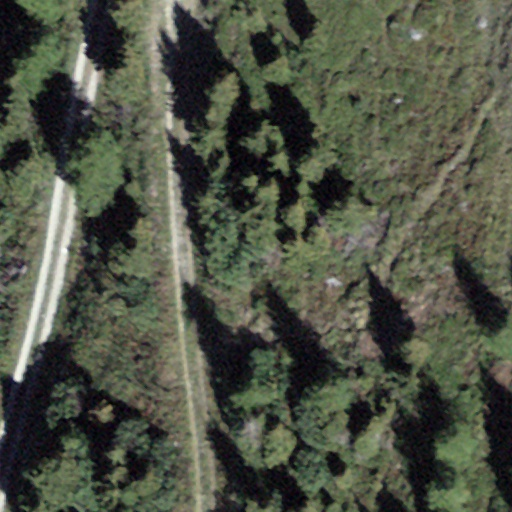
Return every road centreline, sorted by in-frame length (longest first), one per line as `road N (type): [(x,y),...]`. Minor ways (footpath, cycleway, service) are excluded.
road 1 (track): [(199,511),(170,297),(165,127),(173,0)]
road 2 (track): [(91,0),(66,97),(48,292),(0,450)]
